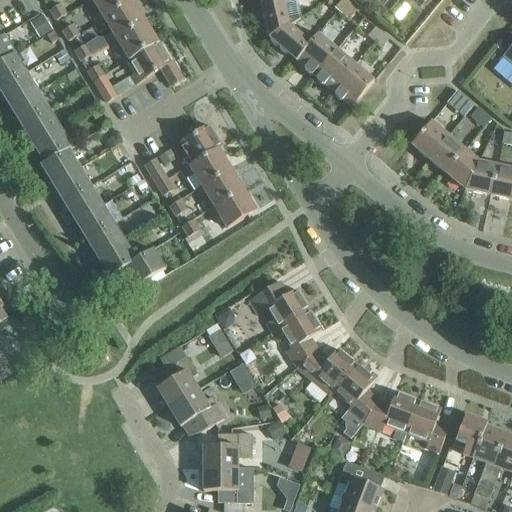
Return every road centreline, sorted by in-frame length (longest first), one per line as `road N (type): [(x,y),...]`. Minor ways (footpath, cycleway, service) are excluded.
road 1 (residential): [(310,204),(370,285),(442,346),(511,376)]
road 2 (residential): [(350,170),(392,109),(397,78),(413,58),(447,56),(491,0)]
road 3 (residential): [(0,372),(54,332),(58,309),(0,199)]
road 4 (residential): [(511,267),(477,258),(415,223),(350,170)]
road 5 (residential): [(165,511),(169,480),(119,392)]
road 6 (residential): [(254,95),(310,204)]
road 7 (residential): [(350,170),(254,95)]
